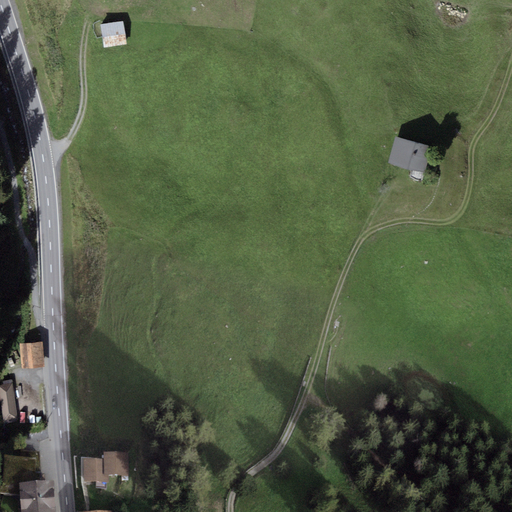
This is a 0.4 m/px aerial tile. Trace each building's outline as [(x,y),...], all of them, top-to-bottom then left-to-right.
[(124,21),(101,25),(104,47),(127,44),(124,21)] [(432,147),(396,137),(389,162),(425,173),(432,147)] [(42,342),(19,344),(22,369),(44,367),(42,342)] [(12,383),(0,385),(0,392),(4,420),(17,418),(12,383)] [(103,457),(103,463),(104,478),(129,477),(128,456),(103,457)] [(35,464),(6,462),(0,493),(0,499),(20,498),(19,492),(35,490),(35,464)] [(104,484),(104,478),(103,463),(84,463),(84,484),(104,484)] [(35,490),(19,492),(20,498),(21,511),(55,511),(53,488),(35,490)]
